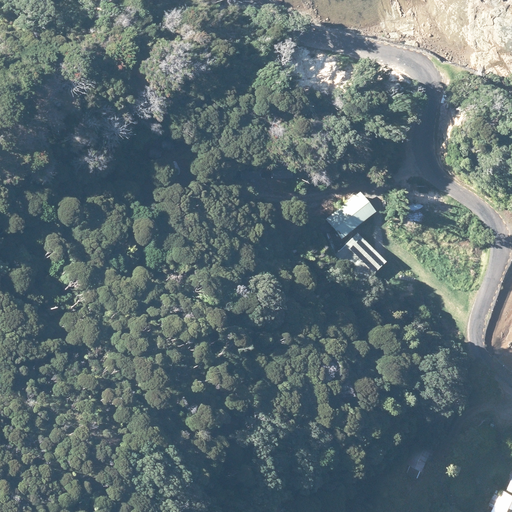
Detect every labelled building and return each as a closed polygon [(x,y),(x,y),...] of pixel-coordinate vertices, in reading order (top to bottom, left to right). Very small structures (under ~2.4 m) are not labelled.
[(257,170),(257,178),(278,177),(277,169),(257,170)] [(324,222),(341,242),(376,213),(360,193),(324,222)] [(387,261),(357,231),(329,258),(359,289),(387,261)] [(412,320),(401,306),(392,314),(403,328),(412,320)] [(455,330),(449,325),(436,338),(443,344),(455,330)] [(466,331),(458,331),(459,348),(467,347),(466,331)] [(424,470),(435,445),(418,438),(408,463),(424,470)] [(488,448),(485,466),(493,467),(496,449),(488,448)] [(504,488),(493,511),(511,511),(511,483),(509,491),(504,488)]
